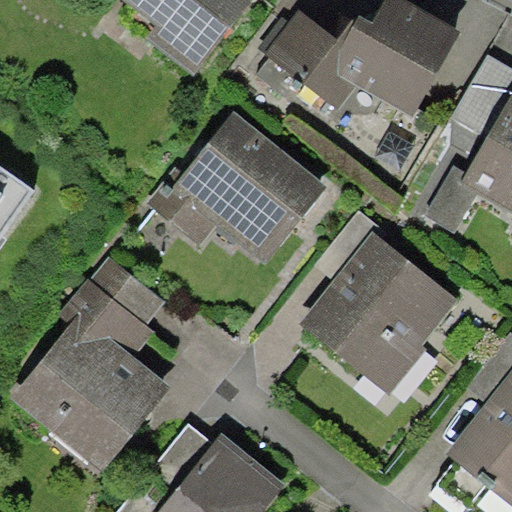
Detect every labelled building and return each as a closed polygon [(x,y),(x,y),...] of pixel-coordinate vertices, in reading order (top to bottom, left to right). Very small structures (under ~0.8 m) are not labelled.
[(107,0),(197,69),(246,0),(107,0)] [(297,9),(264,58),(332,103),(351,74),(408,112),(454,43),(388,0),(384,0),(368,25),(351,14),(337,35),(297,9)] [(511,95),(510,99),(466,98),(450,125),(478,142),(457,177),(446,171),(419,217),(449,235),(474,193),(511,215),(511,95)] [(227,120),(163,198),(254,269),(314,190),(227,120)] [(0,286),(63,197),(0,154),(0,286)] [(457,301),(362,232),(291,329),(386,399),(457,301)] [(74,311),(6,402),(111,482),(173,390),(74,311)] [(511,358),(510,357),(439,455),(511,507),(511,358)] [(265,511),(284,488),(219,438),(214,450),(186,429),(120,511),(265,511)]
